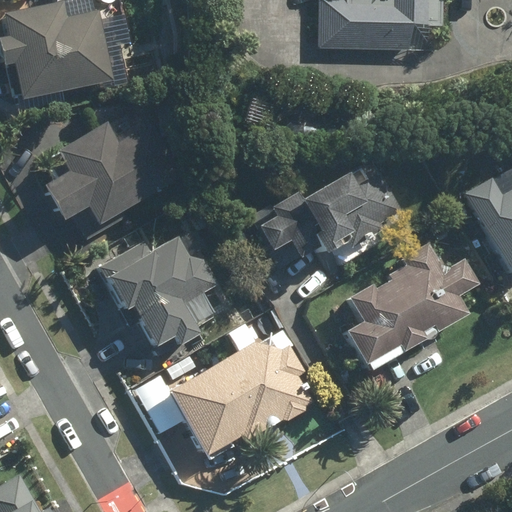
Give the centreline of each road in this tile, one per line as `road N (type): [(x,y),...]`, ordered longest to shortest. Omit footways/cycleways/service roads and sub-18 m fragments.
road 1 (residential): [(0,297),(124,511)]
road 2 (tertiary): [(369,511),(511,433)]
